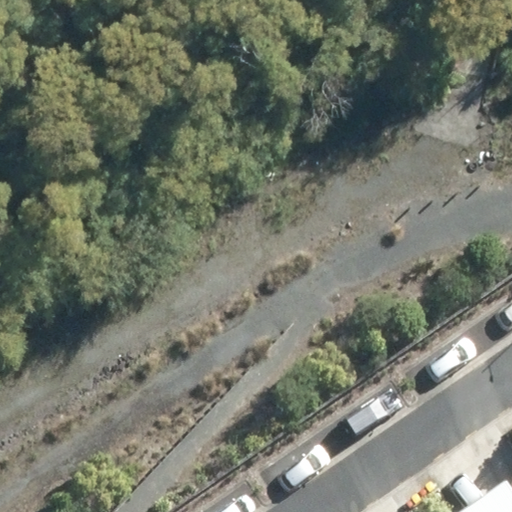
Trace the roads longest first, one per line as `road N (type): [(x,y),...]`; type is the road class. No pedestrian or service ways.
road 1 (track): [(0,409),(461,114),(489,0)]
road 2 (residential): [(314,511),(511,372)]
